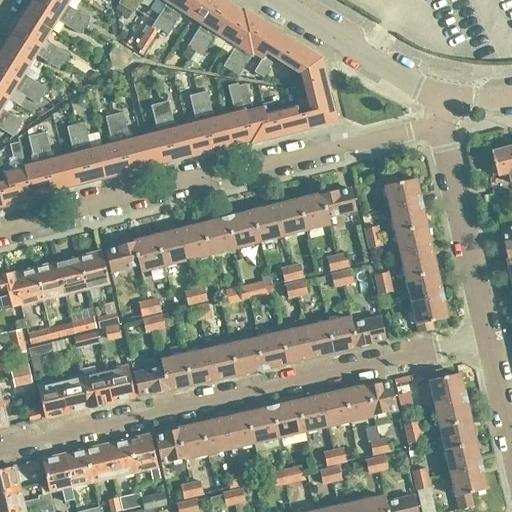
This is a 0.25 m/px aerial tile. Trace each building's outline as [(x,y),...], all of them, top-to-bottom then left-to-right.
[(85,28),(40,0),(33,0),(25,14),(51,31),(57,21),(80,36),(85,28)] [(67,6),(70,0),(40,0),(85,28),(90,21),(67,6)] [(126,10),(132,0),(121,0),(119,5),(126,10)] [(132,0),(126,10),(134,14),(142,0),(132,0)] [(160,31),(179,0),(162,0),(168,3),(153,27),(160,31)] [(192,19),(203,0),(179,0),(160,31),(168,36),(183,13),(192,19)] [(194,53),(225,4),(219,0),(203,0),(192,19),(202,25),(187,48),(194,53)] [(228,37),(243,14),(242,14),(225,4),(194,53),(202,58),(217,35),(226,40),(228,37)] [(231,70),(261,23),(243,12),(242,14),(243,14),(228,37),(238,44),(225,66),(231,70)] [(45,40),(51,31),(25,14),(14,31),(64,62),(69,55),(45,40)] [(263,60),(279,34),(261,23),(231,70),(239,75),(253,53),(262,59),(263,60)] [(148,27),(136,48),(144,53),(157,33),(148,27)] [(64,62),(14,31),(3,49),(29,65),(36,55),(59,70),(64,62)] [(295,71),(307,52),(279,34),(263,60),(262,59),(254,72),(263,78),(276,58),(295,71)] [(187,48),(182,57),(189,61),(194,53),(187,48)] [(24,74),(29,65),(3,49),(0,53),(0,70),(42,97),(47,89),(24,74)] [(329,96),(320,63),(317,58),(307,52),(295,71),(301,75),(308,101),(329,96)] [(42,97),(0,70),(0,94),(5,98),(8,99),(14,90),(37,105),(42,97)] [(250,141),(236,85),(227,88),(234,115),(224,117),(231,146),(250,141)] [(270,138),(262,106),(261,106),(262,111),(252,113),(245,86),(238,88),(237,85),(236,85),(250,141),(251,141),(251,143),(270,138)] [(231,146),(224,117),(213,120),(206,91),(197,93),(212,151),(231,146)] [(212,151),(197,93),(189,96),(196,125),(185,127),(193,156),(212,151)] [(0,107),(0,105),(5,98),(0,94),(0,118),(17,129),(22,122),(0,107)] [(335,123),(329,96),(308,101),(310,113),(296,117),(299,131),(335,123)] [(193,156),(185,127),(175,130),(168,102),(159,105),(174,161),(193,156)] [(299,131),(296,117),(294,110),(274,115),(271,104),(262,106),(270,138),(275,137),(299,131)] [(174,161),(159,105),(151,107),(158,134),(147,137),(154,166),(174,161)] [(148,167),(141,138),(130,141),(129,137),(123,114),(114,116),(128,172),(148,167)] [(128,172),(114,116),(106,118),(112,145),(101,148),(109,177),(128,172)] [(17,129),(0,118),(0,129),(13,137),(17,130),(17,129)] [(109,177),(101,148),(91,150),(88,137),(84,123),(75,126),(90,182),(109,177)] [(90,182),(75,126),(66,128),(74,154),(63,157),(70,187),(90,182)] [(70,187),(63,157),(53,160),(46,133),(37,135),(51,192),(70,187)] [(51,192),(37,135),(28,137),(35,164),(24,167),(32,196),(51,192)] [(32,196),(24,167),(19,144),(10,146),(16,172),(5,175),(13,204),(32,198),(32,196)] [(511,183),(511,146),(491,152),(494,165),(491,166),(494,177),(509,173),(511,184),(511,183)] [(0,206),(13,204),(5,175),(4,171),(0,171),(0,206)] [(420,203),(415,179),(399,183),(397,176),(383,179),(390,210),(420,203)] [(355,211),(350,190),(337,193),(336,192),(325,194),(331,217),(355,211)] [(331,217),(325,194),(301,200),(309,229),(329,224),(327,218),(331,217)] [(309,229),(301,200),(277,206),(285,235),(309,229)] [(425,226),(420,203),(390,210),(396,233),(425,226)] [(285,235),(277,206),(254,212),(261,241),(285,235)] [(261,241),(254,212),(229,218),(236,247),(261,241)] [(232,248),(225,219),(200,225),(208,254),(232,248)] [(208,254),(200,225),(177,231),(184,260),(208,254)] [(431,249),(425,226),(396,233),(401,256),(431,249)] [(511,253),(511,226),(502,229),(506,243),(504,243),(506,255),(511,253)] [(379,236),(377,227),(364,230),(367,239),(379,236)] [(184,260),(177,231),(153,237),(160,266),(184,260)] [(381,245),(379,236),(367,239),(369,248),(381,245)] [(160,266),(153,237),(129,243),(135,266),(138,265),(140,271),(160,266)] [(135,266),(129,243),(118,246),(118,248),(105,251),(110,272),(135,266)] [(436,272),(431,249),(401,256),(406,279),(436,272)] [(101,252),(94,254),(93,252),(78,256),(86,289),(109,283),(101,252)] [(337,256),(340,269),(350,266),(347,254),(337,256)] [(63,262),(57,263),(64,294),(86,289),(78,256),(62,260),(63,262)] [(340,269),(337,256),(327,259),(330,271),(340,269)] [(50,263),(34,267),(42,300),(64,294),(57,263),(50,265),(50,263)] [(303,278),(300,265),(291,267),(293,280),(303,278)] [(13,272),(12,272),(20,305),(42,300),(34,267),(19,271),(20,273),(13,274),(13,272)] [(293,280),(291,267),(281,270),(284,282),(293,280)] [(353,283),(350,271),(340,273),(343,285),(353,283)] [(20,305),(12,272),(8,273),(0,275),(0,306),(1,310),(20,305)] [(441,295),(436,272),(406,279),(412,302),(441,295)] [(343,285),(340,273),(331,275),(334,287),(343,285)] [(390,282),(387,273),(375,275),(377,285),(390,282)] [(307,294),(304,282),(294,284),(297,296),(307,294)] [(392,292),(390,282),(377,285),(379,295),(392,292)] [(246,293),(265,289),(263,283),(244,287),(246,293)] [(297,296),(294,284),(285,286),(288,298),(297,296)] [(246,293),(244,287),(225,292),(227,298),(246,293)] [(206,301),(204,288),(194,291),(197,303),(206,301)] [(247,299),(266,295),(265,289),(246,293),(247,299)] [(197,303),(194,291),(185,293),(188,305),(197,303)] [(247,299),(246,293),(227,298),(228,304),(247,299)] [(447,319),(441,295),(412,302),(419,333),(433,330),(431,322),(447,319)] [(161,312),(158,300),(148,302),(151,314),(161,312)] [(151,314),(148,302),(139,304),(142,316),(151,314)] [(210,317),(207,305),(198,307),(201,319),(210,317)] [(201,319),(198,307),(188,309),(191,322),(201,319)] [(172,313),(162,316),(165,328),(175,326),(172,313)] [(99,328),(105,327),(118,324),(116,314),(97,318),(99,328)] [(165,328),(162,316),(152,318),(155,330),(165,328)] [(96,328),(93,317),(71,322),(74,334),(96,328)] [(361,346),(356,324),(352,324),(351,317),(330,322),(337,352),(361,346)] [(16,331),(21,330),(26,328),(24,318),(14,321),(16,331)] [(155,330),(152,318),(143,320),(146,333),(155,330)] [(385,339),(381,318),(356,324),(361,346),(372,344),(372,342),(385,339)] [(337,352),(330,322),(315,326),(307,328),(313,357),(337,352)] [(121,338),(118,324),(105,327),(108,341),(121,338)] [(64,325),(51,329),(53,339),(67,335),(64,325)] [(53,339),(51,329),(51,327),(27,333),(30,345),(53,339)] [(313,357),(307,328),(283,333),(289,363),(313,357)] [(26,352),(21,330),(16,331),(7,333),(13,355),(26,352)] [(73,338),(76,348),(76,350),(98,344),(95,333),(73,338)] [(289,363),(283,333),(258,339),(265,368),(289,363)] [(76,348),(73,338),(52,343),(54,352),(54,353),(76,348)] [(261,369),(254,340),(229,345),(236,375),(261,369)] [(54,352),(52,343),(29,349),(31,359),(30,359),(34,375),(43,373),(38,355),(54,352)] [(236,375),(229,345),(205,351),(212,381),(236,375)] [(212,381),(205,351),(181,356),(188,386),(212,381)] [(188,386),(181,356),(161,361),(162,368),(158,368),(164,392),(188,386)] [(10,370),(12,379),(30,375),(27,364),(17,366),(18,368),(10,370)] [(135,398),(128,366),(105,372),(112,403),(135,398)] [(164,392),(158,368),(133,374),(138,395),(152,392),(153,394),(164,392)] [(465,397),(459,373),(443,376),(442,369),(428,372),(435,403),(465,397)] [(112,403),(105,372),(82,377),(90,408),(112,403)] [(32,383),(30,375),(12,379),(14,387),(32,383)] [(90,408),(82,377),(60,382),(67,413),(90,408)] [(44,419),(67,413),(60,382),(37,387),(44,419)] [(397,410),(391,383),(380,385),(380,383),(367,386),(373,415),(397,410)] [(373,415),(367,386),(344,391),(350,421),(373,415)] [(350,421),(344,391),(321,396),(327,426),(350,421)] [(327,426),(321,396),(298,402),(304,431),(327,426)] [(470,420),(465,397),(435,403),(440,426),(470,420)] [(304,431),(298,402),(274,407),(281,436),(304,431)] [(277,437),(270,408),(246,413),(253,443),(277,437)] [(29,423),(40,420),(39,412),(27,414),(29,423)] [(253,443),(246,413),(223,419),(230,448),(253,443)] [(230,448),(223,419),(200,424),(207,453),(230,448)] [(475,443),(470,420),(440,426),(446,450),(475,443)] [(419,431),(417,422),(404,425),(406,434),(419,431)] [(207,453),(200,424),(178,429),(184,459),(207,453)] [(184,459),(178,429),(164,432),(165,434),(154,436),(161,464),(184,459)] [(421,441),(419,431),(406,434),(408,444),(421,441)] [(150,435),(128,440),(135,471),(149,468),(152,479),(160,477),(150,435)] [(391,450),(388,438),(379,440),(382,453),(391,450)] [(135,471),(128,440),(107,445),(114,476),(135,471)] [(382,453),(379,440),(369,442),(372,455),(382,453)] [(480,466),(475,443),(446,450),(451,473),(480,466)] [(85,450),(92,481),(93,481),(114,476),(107,445),(85,450)] [(345,461),(343,449),(333,451),(336,463),(345,461)] [(92,481),(85,450),(64,455),(71,486),(92,481)] [(336,463),(333,451),(324,453),(326,465),(336,463)] [(71,486),(64,455),(42,460),(49,491),(71,486)] [(387,469),(385,456),(375,459),(378,472),(387,469)] [(378,472),(375,459),(365,461),(368,474),(378,472)] [(39,469),(38,461),(26,464),(28,472),(39,469)] [(0,469),(0,492),(19,489),(18,487),(25,486),(20,465),(0,469)] [(486,490),(480,466),(451,473),(459,510),(473,507),(470,493),(486,490)] [(284,477),(303,473),(301,467),(283,471),(284,477)] [(341,480),(338,467),(329,469),(332,482),(341,480)] [(427,478),(425,468),(412,471),(414,481),(427,478)] [(332,482),(329,469),(319,471),(322,484),(332,482)] [(249,483),(246,471),(236,473),(239,485),(249,483)] [(284,477),(283,471),(264,475),(265,482),(284,477)] [(239,485),(236,473),(227,475),(230,487),(239,485)] [(304,479),(303,473),(284,477),(285,484),(304,479)] [(285,484),(284,477),(265,482),(267,488),(285,484)] [(435,511),(427,478),(414,481),(421,511),(435,511)] [(203,494),(200,481),(190,483),(193,496),(203,494)] [(193,496),(190,483),(181,486),(184,498),(193,496)] [(52,504),(49,493),(37,496),(38,499),(22,502),(19,489),(0,492),(0,511),(14,511),(24,510),(40,507),(52,504)] [(245,502),(242,489),(232,492),(235,504),(245,502)] [(163,492),(141,497),(144,509),(153,508),(166,506),(163,492)] [(235,504),(232,492),(223,494),(226,506),(235,504)] [(128,496),(119,498),(122,511),(131,509),(128,496)] [(392,511),(390,502),(386,503),(385,496),(365,501),(367,511),(392,511)] [(418,511),(415,496),(390,502),(392,511),(418,511)] [(112,511),(115,511),(122,511),(119,498),(109,500),(112,511)] [(198,511),(196,500),(186,502),(188,511),(198,511)] [(367,511),(365,501),(340,506),(341,511),(367,511)] [(188,511),(186,502),(177,504),(179,511),(188,511)]
